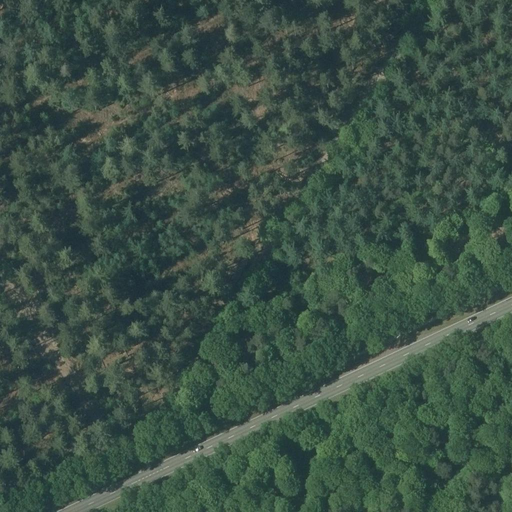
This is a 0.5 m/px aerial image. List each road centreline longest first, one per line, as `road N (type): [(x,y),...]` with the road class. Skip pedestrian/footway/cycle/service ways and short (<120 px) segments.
road 1 (secondary): [(77,511),(511,305)]
road 2 (track): [(136,437),(164,406),(400,41)]
road 3 (track): [(0,280),(117,444)]
road 4 (track): [(400,41),(422,38),(443,50),(483,138),(511,146)]
road 5 (track): [(136,437),(0,498)]
